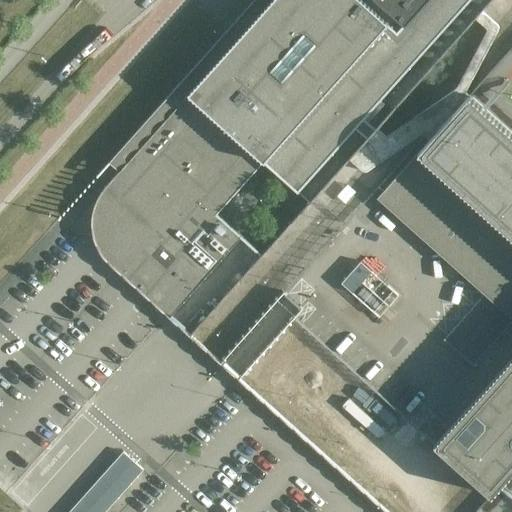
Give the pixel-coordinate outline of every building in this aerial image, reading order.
[(110,262),(170,318),(245,238),(218,215),(265,162),(310,202),(348,161),(375,131),(475,20),(482,12),(493,0),(274,0),(260,16),(112,181),(100,197),(93,219),(95,238),(101,252),(110,262)] [(386,139),(375,131),(348,161),(361,171),(363,174),(367,174),(371,171),(420,138),(424,136),(426,137),(430,141),(470,96),(467,93),(498,34),(499,30),(495,23),(482,12),(475,20),(487,31),(467,70),(456,89),(446,96),(404,126),(386,139)] [(511,319),(511,361),(436,446),(494,497),(511,476),(511,131),(471,95),(470,96),(430,141),(377,199),(511,319)] [(361,262),(344,280),(358,293),(375,275),(361,262)] [(69,511),(105,511),(145,466),(125,448),(69,511)]
